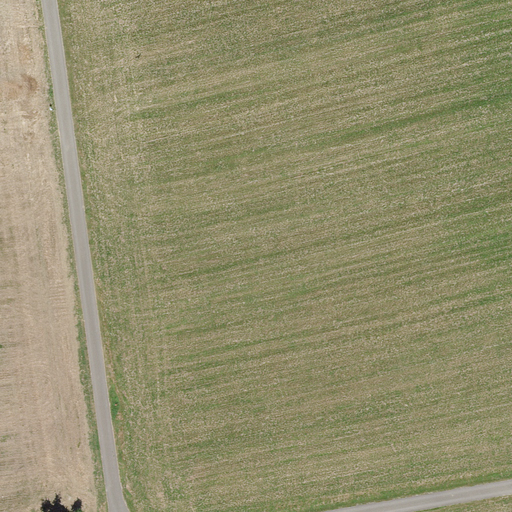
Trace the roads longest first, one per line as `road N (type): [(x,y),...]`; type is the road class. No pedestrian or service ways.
road 1 (track): [(45,0),(128,511)]
road 2 (track): [(511,485),(362,511)]
